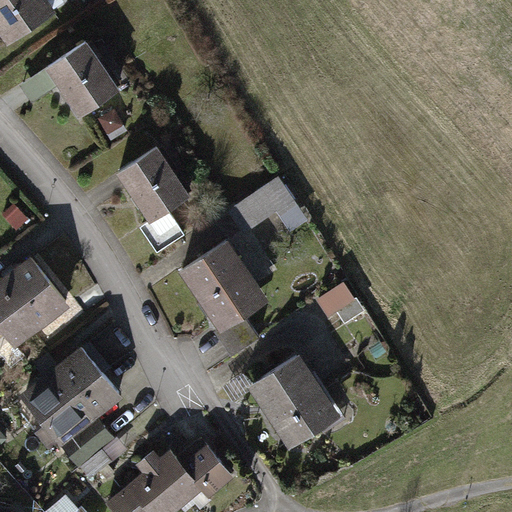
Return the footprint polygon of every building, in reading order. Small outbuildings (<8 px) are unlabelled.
[(52,9),(45,0),(0,0),(0,37),(5,44),(52,9)] [(84,39),(44,68),(79,116),(119,87),(84,39)] [(115,109),(100,118),(110,135),(126,126),(115,109)] [(155,143),(113,172),(147,221),(189,191),(155,143)] [(284,208),(291,223),(309,215),(288,171),(232,197),(246,226),(284,208)] [(224,237),(175,271),(217,331),(266,298),(224,237)] [(70,305),(30,254),(0,277),(0,334),(12,350),(70,305)] [(346,316),(367,306),(352,273),(321,287),(330,309),(341,304),(346,316)] [(259,338),(245,318),(220,335),(234,356),(259,338)] [(122,397),(81,344),(19,393),(60,446),(122,397)] [(299,350),(243,386),(285,450),(340,414),(299,350)] [(240,480),(204,438),(180,459),(173,452),(162,462),(152,451),(133,468),(140,475),(107,504),(113,511),(177,511),(197,495),(209,508),(240,480)]
